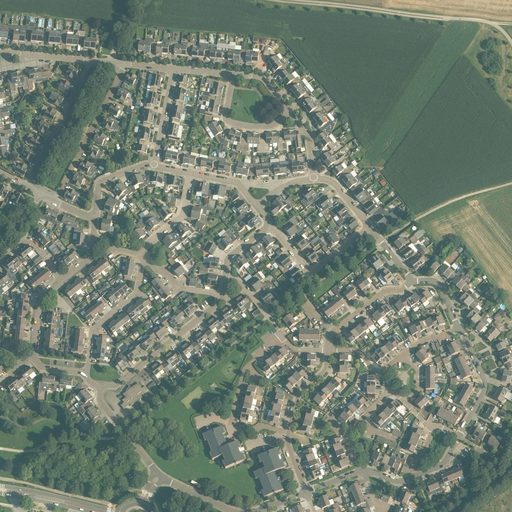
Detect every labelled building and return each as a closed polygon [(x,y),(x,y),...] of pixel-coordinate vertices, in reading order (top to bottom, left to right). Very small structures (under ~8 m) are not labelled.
[(8,25),(7,30),(2,30),(1,39),(7,40),(7,34),(10,34),(11,25),(8,25)] [(13,41),(18,42),(19,33),(20,27),(14,26),(11,25),(10,34),(13,35),(13,41)] [(25,34),(19,33),(18,42),(24,43),(25,36),(28,36),(29,27),(26,27),(25,34)] [(30,42),(36,42),(37,33),(38,28),(29,27),(28,36),(31,36),(30,42)] [(42,34),(37,33),(36,42),(42,43),(43,38),(46,38),(46,30),(43,29),(42,34)] [(48,43),(54,44),(55,35),(55,32),(50,31),(50,30),(46,30),(46,38),(49,38),(48,43)] [(55,35),(54,44),(60,45),(60,39),(63,40),(64,31),(61,31),(60,36),(55,35)] [(64,31),(63,40),(66,40),(66,45),(71,46),(72,37),(67,36),(67,33),(67,32),(64,31)] [(75,37),(72,37),(71,46),(77,46),(78,41),(81,41),(82,32),(77,31),(77,34),(75,34),(75,37)] [(90,40),(84,39),(85,32),(82,32),(81,41),(84,42),(83,48),(89,49),(90,40)] [(98,44),(99,42),(99,36),(96,35),(96,40),(90,40),(89,49),(95,49),(95,44),(98,44)] [(144,55),(145,42),(139,41),(139,39),(136,38),(136,45),(139,45),(138,52),(144,52),(144,55)] [(145,42),(144,55),(150,56),(151,49),(154,49),(154,43),(154,40),(151,40),(151,43),(145,42)] [(172,48),(172,42),(169,42),(169,44),(163,44),(162,54),(168,55),(169,48),(172,48)] [(180,56),(181,45),(175,45),(175,42),(172,42),(172,48),(175,48),(174,55),(180,56)] [(190,44),(187,43),(181,42),(181,45),(180,56),(186,56),(187,49),(190,50),(190,44)] [(154,43),(154,49),(156,49),(156,56),(162,57),(162,54),(163,44),(163,46),(157,46),(157,43),(154,43)] [(198,58),(199,47),(193,47),(193,44),(190,44),(190,50),(193,50),(192,57),(198,58)] [(199,44),(199,47),(198,58),(204,58),(204,55),(207,55),(208,44),(199,44)] [(212,46),(208,45),(208,44),(207,55),(210,56),(210,59),(216,59),(217,46),(213,45),(212,46)] [(217,46),(216,59),(222,60),(222,53),(225,53),(226,47),(223,47),(217,45),(217,46)] [(233,64),(235,51),(229,50),(229,45),(226,45),(226,47),(225,53),(228,53),(228,60),(233,61),(233,64)] [(240,57),(243,58),(244,51),(241,51),(240,54),(235,53),(235,51),(233,64),(239,64),(240,57)] [(244,51),(243,58),(246,58),(245,65),(251,65),(253,52),(252,52),(252,55),(246,54),(247,52),(244,51)] [(277,56),(268,62),(272,67),(270,69),(280,61),(277,56)] [(279,69),(281,71),(286,68),(288,66),(286,63),(282,67),(278,62),(280,61),(270,69),(274,74),(279,69)] [(75,78),(78,72),(69,67),(66,73),(67,73),(65,76),(72,80),(74,77),(75,78)] [(277,78),(281,83),(291,75),(289,76),(286,72),(288,70),(286,68),(281,71),(283,74),(277,78)] [(40,69),(34,70),(36,80),(48,78),(46,80),(49,82),(53,74),(49,72),(41,73),(40,69)] [(29,76),(26,77),(28,90),(33,89),(31,81),(36,80),(34,70),(28,71),(29,76)] [(29,94),(28,90),(26,77),(23,77),(22,73),(16,74),(19,87),(23,86),(24,90),(25,90),(25,94),(29,94)] [(135,80),(137,77),(130,73),(128,76),(127,76),(124,82),(133,86),(136,80),(135,80)] [(19,87),(16,74),(10,75),(11,80),(8,80),(11,93),(12,93),(15,92),(15,88),(19,87)] [(152,81),(160,83),(162,77),(153,75),(149,75),(148,81),(152,81)] [(295,79),(291,75),(281,83),(283,81),(287,86),(292,82),(294,84),(299,80),(297,78),(295,79)] [(181,87),(187,88),(187,85),(189,79),(186,79),(186,77),(183,77),(182,78),(180,78),(179,84),(181,84),(181,87)] [(203,77),(200,87),(205,88),(206,84),(211,85),(210,89),(223,92),(224,86),(219,85),(220,82),(207,79),(207,78),(203,77)] [(294,95),(306,86),(301,80),(300,81),(299,80),(294,84),(296,86),(291,91),(294,95)] [(68,87),(70,85),(63,81),(61,84),(58,90),(66,94),(69,88),(68,87)] [(160,83),(152,81),(150,87),(151,87),(150,90),(156,91),(157,89),(159,89),(160,83)] [(306,98),(310,94),(312,93),(310,91),(306,86),(294,95),(298,100),(304,96),(306,98)] [(187,88),(181,87),(180,90),(177,89),(176,95),(185,97),(186,91),(187,88)] [(221,98),(223,92),(210,89),(213,90),(212,94),(204,92),(204,93),(202,93),(201,96),(203,97),(216,99),(216,97),(221,98)] [(118,96),(117,99),(124,103),(125,100),(126,100),(127,98),(129,99),(130,99),(132,96),(131,95),(129,94),(120,90),(117,96),(118,96)] [(156,91),(150,90),(149,93),(148,99),(157,101),(158,95),(155,94),(156,91)] [(306,109),(314,103),(310,98),(312,97),(310,94),(306,98),(307,100),(302,105),(306,109)] [(60,105),(63,99),(55,95),(52,101),(51,104),(58,107),(59,105),(60,105)] [(177,105),(183,106),(184,103),(185,97),(176,95),(175,101),(178,102),(177,105)] [(203,97),(203,99),(202,101),(206,102),(205,106),(219,109),(220,103),(215,102),(216,99),(203,97)] [(146,108),(153,109),(153,106),(156,107),(157,101),(148,99),(147,105),(146,108)] [(317,100),(314,103),(306,109),(309,114),(315,110),(317,112),(322,108),(320,106),(321,105),(317,100)] [(121,108),(114,104),(112,107),(111,107),(108,113),(117,117),(120,111),(119,111),(121,108)] [(183,106),(177,105),(176,108),(174,107),(173,113),(182,115),(183,109),(183,106)] [(201,110),(200,110),(199,114),(205,116),(211,117),(212,117),(213,114),(218,115),(219,109),(205,106),(204,110),(201,110)] [(153,109),(146,108),(144,107),(144,110),(143,110),(142,116),(144,117),(153,118),(154,113),(152,112),(153,109)] [(315,125),(325,117),(321,112),(323,111),(322,108),(317,112),(319,114),(313,119),(317,123),(315,125)] [(41,112),(38,118),(44,121),(45,118),(52,122),(55,116),(54,115),(55,112),(48,109),(47,111),(43,110),(42,112),(41,112)] [(8,112),(0,113),(0,122),(2,122),(1,118),(8,117),(8,112)] [(182,115),(173,113),(171,119),(174,119),(173,122),(180,124),(180,121),(182,115)] [(324,126),(326,128),(333,122),(327,115),(325,117),(315,125),(318,130),(324,126)] [(211,117),(205,116),(204,120),(208,127),(205,129),(208,134),(211,132),(220,127),(217,122),(213,124),(210,120),(211,117)] [(152,124),(153,118),(144,117),(143,123),(143,125),(149,127),(150,124),(152,124)] [(111,119),(110,120),(105,118),(102,124),(103,125),(102,127),(109,131),(110,128),(112,129),(119,125),(120,123),(111,119)] [(333,122),(326,128),(321,132),(323,134),(317,139),(320,143),(318,145),(329,137),(331,136),(338,119),(337,119),(333,122)] [(47,123),(41,121),(41,122),(37,120),(34,125),(35,127),(38,128),(37,131),(44,135),(45,132),(46,133),(49,127),(46,125),(47,123)] [(2,122),(0,122),(0,131),(11,130),(10,125),(2,127),(2,122)] [(180,124),(173,122),(173,125),(170,125),(169,131),(178,132),(179,127),(180,124)] [(138,134),(141,134),(150,136),(151,130),(148,130),(149,127),(143,125),(137,124),(137,128),(139,128),(138,134)] [(223,147),(224,145),(225,139),(222,138),(220,134),(223,132),(220,127),(211,132),(219,144),(224,145),(223,147)] [(0,141),(5,140),(4,136),(12,134),(11,130),(0,131),(0,141)] [(177,138),(178,132),(169,131),(168,137),(170,137),(170,140),(172,140),(175,141),(176,141),(180,142),(180,138),(177,138)] [(225,148),(228,149),(230,141),(234,142),(236,132),(230,131),(229,136),(226,135),(225,139),(224,145),(223,147),(225,148)] [(291,142),(295,141),(296,153),(301,153),(299,136),(296,136),(296,131),(289,132),(291,142)] [(238,143),(236,151),(242,152),(244,139),(241,138),(242,133),(236,132),(234,142),(238,143)] [(287,150),(286,142),(291,142),(289,132),(283,133),(284,138),(281,138),(283,151),(287,150)] [(105,139),(106,137),(99,133),(98,136),(97,135),(94,141),(102,145),(105,139)] [(283,151),(281,138),(278,138),(278,133),(272,134),(273,144),(277,144),(278,151),(280,151),(283,151)] [(25,142),(26,145),(32,148),(33,147),(38,149),(41,143),(40,143),(41,140),(34,136),(31,134),(29,135),(25,142)] [(139,143),(145,144),(146,141),(149,142),(150,136),(141,134),(140,140),(139,143)] [(246,155),(247,152),(248,152),(249,148),(253,148),(254,135),(248,134),(247,139),(244,139),(242,152),(242,154),(246,155)] [(263,153),(269,152),(269,145),(273,144),(272,134),(266,135),(266,140),(263,140),(263,153)] [(253,148),(253,145),(257,145),(257,153),(263,153),(263,140),(260,140),(260,135),(254,135),(253,148)] [(329,137),(318,145),(322,150),(328,146),(329,148),(334,144),(332,142),(330,143),(327,139),(329,137)] [(7,152),(5,140),(0,141),(0,147),(2,155),(4,158),(4,157),(5,158),(11,155),(10,154),(9,152),(7,152)] [(145,144),(139,143),(139,146),(137,152),(140,153),(140,154),(143,155),(143,153),(146,154),(147,148),(145,147),(145,144)] [(98,162),(101,156),(103,152),(100,151),(100,150),(93,145),(92,147),(91,147),(87,153),(89,154),(87,156),(98,162)] [(168,149),(168,148),(165,147),(162,157),(166,158),(165,160),(171,162),(173,153),(173,150),(168,149)] [(32,160),(35,154),(26,150),(23,156),(24,156),(22,159),(29,162),(31,160),(32,160)] [(179,151),(178,154),(173,153),(171,162),(177,163),(177,160),(180,161),(182,152),(179,151)] [(185,155),(182,155),(182,152),(180,161),(183,161),(183,164),(189,165),(190,156),(185,155)] [(325,163),(333,157),(329,152),(321,159),(325,163)] [(195,164),(198,164),(199,158),(196,158),(190,156),(189,165),(195,166),(195,164)] [(206,169),(212,170),(213,167),(216,168),(218,158),(215,157),(214,158),(214,161),(208,160),(206,169)] [(337,161),(333,157),(325,163),(328,168),(337,161)] [(201,165),(200,168),(206,169),(208,160),(202,159),(199,158),(198,164),(201,165)] [(219,169),(218,171),(224,172),(226,164),(226,160),(218,158),(216,168),(219,169)] [(288,160),(289,165),(289,171),(292,171),(293,174),(298,173),(298,164),(292,165),(292,159),(288,160)] [(79,170),(87,174),(87,175),(91,177),(93,177),(94,173),(97,173),(96,169),(96,168),(84,161),(83,164),(82,163),(79,170)] [(242,176),(247,177),(248,175),(252,175),(252,169),(253,165),(244,163),(243,167),(242,176)] [(274,173),(275,176),(281,175),(280,166),(279,163),(270,164),(271,167),(271,173),(274,173)] [(352,164),(348,168),(344,163),(333,172),(337,177),(344,171),(345,174),(350,170),(354,167),(352,164)] [(25,170),(27,167),(20,164),(18,166),(15,172),(23,177),(26,171),(25,170)] [(224,172),(230,174),(230,171),(233,172),(235,165),(232,165),(226,164),(224,172)] [(263,177),(269,176),(268,174),(271,173),(271,167),(269,167),(268,164),(261,164),(262,168),(263,177)] [(236,172),(236,175),(242,176),(243,167),(238,166),(237,166),(235,165),(233,172),(236,172)] [(286,165),(280,166),(281,175),(287,174),(286,172),(289,171),(289,165),(286,166),(286,165)] [(256,175),(257,178),(263,177),(262,168),(256,169),(252,169),(252,175),(256,175)] [(352,172),(350,170),(345,174),(347,176),(342,180),(346,185),(354,178),(350,174),(352,172)] [(151,181),(147,181),(148,187),(148,189),(151,189),(152,183),(156,184),(158,175),(153,174),(151,181)] [(81,185),(85,179),(76,175),(73,181),(74,182),(73,184),(80,188),(81,185)] [(140,189),(145,188),(148,187),(147,181),(143,181),(141,175),(136,177),(139,185),(140,189)] [(165,183),(162,182),(163,176),(158,175),(156,184),(161,185),(161,189),(164,189),(165,183)] [(349,190),(355,185),(357,188),(364,182),(362,180),(358,175),(354,178),(346,185),(349,190)] [(131,179),(133,185),(129,187),(133,193),(133,194),(136,192),(134,187),(139,185),(136,177),(131,179)] [(167,192),(169,186),(173,187),(175,178),(170,177),(169,184),(165,183),(164,189),(164,191),(167,192)] [(356,188),(358,191),(353,194),(356,199),(366,191),(364,187),(366,185),(364,182),(357,188),(356,188)] [(129,187),(126,189),(121,184),(117,188),(126,196),(128,194),(129,196),(131,194),(133,193),(129,187)] [(202,194),(207,195),(206,197),(210,198),(210,194),(211,191),(208,191),(209,185),(204,184),(202,194)] [(5,199),(8,192),(6,190),(6,189),(0,186),(0,196),(2,198),(2,197),(5,199)] [(218,197),(220,188),(215,186),(214,192),(211,191),(210,194),(210,198),(213,198),(213,196),(218,197)] [(126,196),(117,188),(113,191),(117,196),(115,199),(120,202),(126,196)] [(226,189),(220,188),(218,197),(224,198),(224,197),(227,197),(227,195),(224,194),(226,189)] [(305,198),(313,192),(310,188),(302,194),(305,198)] [(64,198),(72,202),(76,196),(75,196),(77,193),(70,190),(68,192),(67,192),(64,198)] [(360,203),(365,199),(367,201),(372,197),(370,195),(367,190),(366,191),(356,199),(360,203)] [(302,201),(307,208),(312,204),(314,202),(312,200),(316,196),(313,192),(305,198),(302,201)] [(233,202),(235,201),(239,197),(235,193),(232,199),(231,200),(233,202)] [(13,203),(11,207),(16,210),(18,206),(23,198),(17,195),(16,196),(14,194),(10,201),(13,203),(12,203),(13,203)] [(367,201),(369,203),(364,208),(367,212),(377,204),(374,200),(376,198),(374,195),(372,197),(367,201)] [(325,197),(321,200),(319,198),(314,202),(316,204),(316,205),(318,203),(321,207),(329,201),(325,197)] [(276,201),(283,209),(284,208),(288,211),(292,208),(291,208),(292,207),(287,200),(284,202),(281,198),(276,201)] [(287,200),(292,207),(293,208),(296,206),(292,201),(292,202),(289,198),(287,200)] [(106,206),(114,209),(118,210),(121,203),(120,202),(115,199),(114,203),(108,201),(106,206)] [(238,212),(245,205),(242,201),(238,205),(236,202),(234,204),(236,206),(234,207),(238,212)] [(269,210),(271,213),(274,216),(279,212),(283,209),(276,201),(272,204),(274,206),(269,210)] [(330,211),(328,209),(332,205),(329,201),(321,207),(318,210),(323,216),(329,212),(330,211)] [(377,204),(367,212),(370,216),(377,211),(379,213),(383,209),(386,208),(383,205),(380,208),(377,204)] [(238,212),(241,215),(237,218),(239,221),(244,217),(246,215),(244,213),(249,210),(245,205),(238,212)] [(335,207),(333,208),(330,211),(329,212),(334,218),(336,216),(338,215),(345,209),(342,205),(337,209),(335,207)] [(113,212),(114,209),(106,206),(104,211),(111,214),(110,217),(115,219),(116,215),(114,214),(114,213),(113,212)] [(192,213),(201,215),(202,210),(207,211),(208,208),(200,206),(200,209),(193,208),(192,213)] [(163,211),(168,218),(172,214),(167,207),(163,211)] [(47,217),(50,218),(53,211),(47,209),(46,211),(43,209),(40,217),(43,218),(42,220),(45,221),(47,217)] [(338,215),(336,216),(339,220),(336,222),(338,226),(345,220),(344,218),(349,214),(345,209),(338,215)] [(377,225),(389,216),(385,212),(383,209),(379,213),(377,214),(379,217),(374,221),(377,225)] [(53,211),(50,218),(48,221),(57,225),(60,217),(57,216),(58,213),(53,211)] [(153,213),(152,211),(145,216),(155,228),(159,225),(155,220),(157,218),(153,213)] [(159,214),(156,211),(153,213),(157,218),(160,216),(164,221),(168,218),(163,211),(159,214)] [(245,221),(246,222),(244,224),(246,226),(248,225),(256,218),(252,214),(248,218),(246,215),(244,217),(239,221),(241,224),(245,221)] [(60,217),(57,225),(60,226),(61,223),(66,225),(69,218),(64,216),(63,219),(60,217)] [(145,216),(138,222),(139,223),(144,228),(146,227),(150,232),(155,228),(145,216)] [(388,227),(393,223),(391,221),(392,220),(389,216),(377,225),(381,229),(386,225),(388,227)] [(111,227),(111,222),(118,223),(119,220),(115,219),(110,217),(110,221),(103,220),(102,226),(111,227)] [(287,222),(289,225),(284,229),(287,233),(294,228),(297,225),(299,224),(293,217),(293,218),(287,222)] [(66,225),(72,227),(72,228),(74,229),(74,231),(76,231),(82,232),(83,229),(77,226),(79,223),(75,221),(75,220),(69,218),(66,225)] [(259,223),(256,218),(248,225),(251,229),(259,223)] [(341,228),(343,226),(346,230),(349,228),(356,223),(352,218),(347,222),(345,220),(338,226),(341,228)] [(202,230),(205,225),(198,221),(195,226),(202,230)] [(141,230),(144,228),(139,223),(133,228),(136,232),(141,239),(145,236),(141,230)] [(349,234),(352,232),(359,227),(356,223),(349,228),(346,230),(349,234)] [(180,228),(188,238),(195,233),(191,228),(188,230),(184,224),(180,228)] [(37,234),(39,236),(36,238),(40,243),(46,238),(42,233),(43,233),(39,229),(40,226),(37,225),(34,233),(37,234)] [(296,233),(298,235),(303,231),(301,228),(301,229),(297,225),(294,228),(287,233),(291,237),(296,233)] [(339,241),(334,235),(337,233),(331,226),(327,228),(330,232),(327,235),(335,245),(339,241)] [(182,243),(184,241),(188,238),(180,228),(176,231),(180,236),(178,238),(182,243)] [(232,245),(228,240),(234,235),(231,231),(229,229),(228,230),(225,232),(226,233),(220,238),(223,241),(228,248),(232,245)] [(75,235),(77,235),(76,241),(84,241),(84,235),(82,235),(82,232),(76,231),(75,235)] [(307,239),(304,235),(306,233),(303,231),(298,235),(300,238),(294,242),(298,246),(305,241),(307,239)] [(137,242),(141,239),(136,232),(131,235),(137,242)] [(325,246),(327,244),(331,248),(335,245),(327,235),(327,234),(323,237),(320,239),(322,242),(325,246)] [(173,245),(175,248),(182,243),(178,238),(175,240),(171,235),(167,238),(173,245)] [(270,246),(274,243),(269,236),(265,239),(270,246)] [(310,243),(312,246),(320,239),(318,237),(310,243)] [(49,246),(53,244),(51,241),(50,242),(46,238),(40,243),(44,247),(48,244),(49,246)] [(167,247),(165,249),(169,255),(171,258),(172,257),(175,255),(169,249),(168,248),(173,245),(167,238),(163,242),(167,247)] [(399,250),(409,242),(407,239),(404,242),(401,238),(394,244),(399,250)] [(270,255),(268,252),(272,249),(270,246),(265,239),(260,242),(264,247),(262,249),(266,254),(268,257),(270,255)] [(322,242),(320,239),(312,246),(314,249),(322,242)] [(223,241),(219,245),(224,251),(228,248),(223,241)] [(301,250),(308,245),(305,241),(298,246),(301,250)] [(205,246),(215,252),(217,247),(207,242),(205,246)] [(22,249),(27,255),(32,251),(27,245),(22,249)] [(215,252),(205,246),(203,245),(201,249),(213,255),(215,252)] [(262,249),(260,251),(256,246),(251,249),(257,256),(261,253),(263,256),(266,254),(262,249)] [(64,254),(71,262),(75,259),(74,257),(77,255),(72,249),(72,250),(70,248),(68,250),(70,253),(66,256),(64,254)] [(407,260),(415,253),(411,248),(403,254),(407,260)] [(23,259),(27,255),(22,249),(18,253),(23,259)] [(259,259),(257,256),(251,249),(247,253),(251,258),(249,260),(253,265),(255,263),(255,262),(259,259)] [(308,259),(315,254),(312,250),(305,255),(308,259)] [(66,266),(71,262),(64,254),(56,259),(62,266),(64,264),(66,266)] [(319,258),(315,254),(308,259),(312,264),(319,258)] [(285,255),(278,261),(276,258),(270,264),(272,266),(275,263),(279,267),(288,259),(285,255)] [(208,264),(210,264),(219,265),(219,259),(213,259),(212,256),(210,256),(208,258),(208,264)] [(368,260),(373,266),(380,261),(376,257),(375,258),(373,256),(368,260)] [(19,266),(20,266),(23,264),(21,262),(17,257),(15,259),(13,257),(8,260),(16,269),(16,268),(17,269),(19,267),(19,266)] [(33,262),(35,265),(42,260),(40,257),(33,262)] [(238,260),(244,267),(248,263),(243,257),(238,260)] [(411,265),(413,268),(415,270),(422,265),(420,262),(424,259),(421,257),(411,265)] [(278,267),(282,271),(284,274),(289,270),(287,268),(292,264),(288,259),(279,267),(278,267)] [(8,260),(4,264),(6,266),(3,268),(13,281),(16,279),(14,277),(15,277),(13,274),(17,271),(16,269),(8,260)] [(111,267),(113,266),(113,265),(109,261),(107,262),(105,260),(103,262),(102,261),(100,262),(108,272),(110,271),(107,268),(110,266),(111,267)] [(244,267),(238,260),(234,263),(240,270),(244,267)] [(373,266),(378,273),(383,269),(382,267),(383,266),(380,261),(373,266)] [(439,268),(440,267),(433,261),(429,266),(432,268),(430,270),(434,273),(439,268)] [(113,278),(108,272),(100,262),(98,264),(99,266),(97,267),(101,273),(104,271),(106,274),(108,272),(113,278)] [(175,273),(182,268),(178,263),(171,269),(175,273)] [(443,264),(440,267),(439,268),(441,270),(439,272),(444,276),(449,269),(443,264)] [(39,271),(47,281),(49,279),(48,278),(50,276),(49,274),(51,272),(47,267),(45,269),(43,267),(41,269),(39,271)] [(99,275),(101,273),(97,267),(95,269),(94,267),(91,269),(99,279),(101,278),(99,275)] [(185,272),(182,268),(175,273),(178,277),(183,273),(185,275),(186,275),(189,280),(192,273),(192,272),(191,271),(187,273),(186,271),(185,272)] [(289,270),(284,274),(286,277),(289,274),(292,278),(299,273),(296,268),(290,272),(289,270)] [(99,279),(91,269),(89,271),(90,272),(88,274),(90,276),(87,278),(92,285),(95,282),(97,281),(99,279)] [(383,269),(378,273),(384,280),(391,275),(387,270),(385,272),(383,269)] [(456,275),(449,269),(444,276),(448,279),(449,278),(452,280),(456,275)] [(45,283),(47,281),(39,271),(37,273),(39,275),(37,277),(42,283),(44,281),(45,283)] [(0,276),(0,278),(6,286),(13,281),(7,273),(5,275),(4,274),(0,276)] [(263,280),(260,276),(258,273),(253,277),(255,280),(250,284),(253,288),(260,282),(263,280)] [(294,287),(299,283),(297,281),(302,277),(299,273),(292,278),(295,282),(292,285),(294,287)] [(360,281),(367,289),(369,288),(368,286),(370,285),(367,280),(369,278),(365,274),(363,275),(365,278),(360,281)] [(394,279),(391,275),(384,280),(387,284),(394,279)] [(456,275),(452,280),(454,282),(453,284),(457,287),(466,277),(463,275),(460,279),(456,275)] [(33,277),(31,278),(39,288),(41,286),(40,285),(42,283),(37,277),(35,279),(33,277)] [(466,277),(457,287),(461,291),(462,289),(464,291),(469,287),(468,286),(470,284),(468,282),(466,284),(464,282),(467,279),(466,277)] [(39,288),(31,278),(29,279),(31,282),(29,284),(28,283),(25,285),(29,290),(32,288),(33,290),(35,288),(36,290),(39,288)] [(196,285),(197,279),(190,278),(189,286),(196,287),(199,287),(199,285),(196,285)] [(79,279),(78,280),(77,281),(85,291),(86,289),(84,287),(87,285),(88,286),(90,284),(86,279),(84,281),(82,279),(80,281),(79,279)] [(153,290),(162,282),(161,280),(159,281),(158,279),(152,283),(154,286),(151,288),(153,290)] [(83,292),(85,291),(77,281),(74,283),(75,284),(74,286),(78,292),(81,290),(83,292)] [(121,286),(119,283),(120,283),(118,281),(116,283),(117,285),(125,294),(128,293),(126,291),(129,290),(124,284),(121,286)] [(367,289),(360,281),(356,284),(355,282),(352,284),(356,289),(358,287),(362,291),(364,289),(365,291),(367,289)] [(162,282),(153,290),(154,292),(156,294),(164,287),(163,285),(164,284),(162,282)] [(263,290),(270,285),(268,283),(266,285),(265,283),(263,283),(261,284),(260,282),(253,288),(256,292),(261,288),(263,290)] [(347,291),(354,299),(356,298),(355,296),(357,295),(354,290),(356,289),(352,284),(350,286),(352,288),(347,291)] [(115,291),(120,296),(122,295),(123,296),(125,294),(117,285),(116,286),(118,289),(115,291)] [(270,289),(271,288),(271,287),(270,285),(263,290),(265,293),(260,297),(263,301),(270,295),(267,291),(270,289)] [(76,298),(78,296),(76,294),(78,292),(74,286),(72,287),(71,286),(68,288),(76,298)] [(156,294),(158,297),(158,296),(159,298),(169,290),(167,288),(166,289),(164,287),(156,294)] [(74,299),(76,298),(68,288),(66,290),(67,291),(65,293),(70,299),(72,297),(74,299)] [(339,294),(343,299),(345,297),(349,301),(351,299),(352,301),(354,299),(347,291),(346,289),(342,292),(339,294)] [(118,298),(120,296),(115,291),(113,292),(111,290),(109,291),(117,301),(119,299),(118,298)] [(157,303),(161,300),(163,298),(165,300),(171,296),(170,294),(171,293),(169,290),(159,298),(156,301),(157,303)] [(420,292),(428,301),(432,298),(427,291),(425,293),(422,290),(420,292)] [(117,301),(109,291),(107,293),(109,295),(107,297),(105,295),(102,297),(107,303),(110,301),(111,303),(113,302),(115,303),(117,301)] [(467,293),(466,294),(460,301),(464,304),(470,298),(469,298),(473,294),(469,291),(467,293)] [(428,301),(420,292),(418,293),(421,297),(418,298),(420,301),(423,305),(428,301)] [(418,308),(423,305),(420,301),(418,298),(415,294),(413,296),(410,293),(408,295),(418,307),(418,308)] [(335,301),(341,310),(343,308),(342,307),(344,305),(341,300),(343,299),(339,294),(337,296),(339,298),(335,301)] [(243,295),(238,298),(244,306),(247,309),(247,310),(250,307),(251,305),(243,295)] [(272,301),(274,303),(279,299),(276,297),(273,299),(270,295),(263,301),(267,305),(272,301)] [(413,311),(418,307),(408,295),(406,296),(409,300),(406,301),(409,305),(411,308),(413,311)] [(187,302),(185,305),(187,307),(192,314),(197,311),(193,306),(195,303),(190,297),(187,299),(189,301),(187,302)] [(404,309),(405,309),(407,311),(411,308),(409,305),(406,301),(404,298),(402,300),(399,297),(397,299),(404,309)] [(247,309),(244,306),(238,298),(234,302),(236,306),(234,308),(239,314),(242,312),(243,313),(247,309)] [(470,298),(464,304),(468,308),(470,306),(472,308),(476,304),(470,298)] [(94,303),(102,313),(104,311),(103,310),(105,308),(104,306),(106,304),(102,299),(100,301),(101,302),(98,304),(96,302),(94,303)] [(398,314),(404,309),(397,299),(395,301),(397,304),(395,305),(394,303),(391,306),(398,314)] [(144,300),(142,301),(141,300),(139,302),(146,312),(148,310),(146,308),(149,306),(150,307),(152,305),(148,300),(146,302),(144,300)] [(339,311),(341,310),(335,301),(332,303),(331,301),(329,302),(336,311),(338,310),(339,311)] [(145,313),(146,312),(139,302),(136,304),(137,305),(135,307),(140,312),(143,310),(145,313)] [(329,306),(327,308),(333,316),(335,315),(334,313),(336,311),(329,302),(327,304),(329,306)] [(100,315),(102,313),(94,303),(92,305),(94,307),(92,309),(97,315),(99,313),(100,315)] [(394,315),(391,312),(393,310),(389,305),(387,306),(386,305),(384,307),(381,304),(379,306),(390,319),(394,315)] [(471,322),(477,315),(480,311),(476,308),(478,306),(476,304),(472,308),(474,310),(472,311),(473,312),(467,318),(471,322)] [(228,306),(224,310),(230,317),(232,319),(239,314),(234,308),(231,310),(228,306)] [(382,319),(386,316),(389,319),(390,319),(379,306),(377,307),(379,311),(377,313),(382,319)] [(138,314),(140,312),(135,307),(134,308),(132,307),(130,308),(138,318),(140,317),(138,314)] [(188,318),(192,314),(187,307),(185,308),(182,310),(180,307),(177,309),(183,317),(185,315),(188,318)] [(88,308),(86,310),(94,320),(96,318),(95,316),(97,315),(92,309),(90,311),(88,308)] [(136,320),(138,318),(130,308),(128,310),(129,312),(127,313),(132,319),(134,317),(136,320)] [(333,316),(327,308),(323,311),(321,309),(318,311),(322,315),(324,313),(328,318),(330,316),(331,317),(333,316)] [(171,316),(178,325),(183,322),(180,319),(183,317),(177,309),(174,312),(175,312),(171,316)] [(94,320),(86,310),(84,311),(86,314),(84,316),(88,322),(90,320),(91,321),(94,320)] [(226,320),(230,317),(224,310),(220,313),(222,317),(220,319),(225,325),(228,323),(226,320)] [(377,323),(382,319),(377,313),(375,314),(372,311),(370,313),(377,323)] [(284,324),(285,326),(293,319),(291,317),(294,315),(292,313),(283,321),(285,323),(284,324)] [(480,318),(477,315),(471,322),(475,326),(477,324),(479,326),(487,317),(486,317),(488,315),(485,313),(480,318)] [(120,316),(128,326),(129,325),(130,325),(128,322),(130,320),(126,314),(123,316),(122,315),(120,316)] [(503,314),(500,316),(496,321),(494,323),(498,326),(503,320),(502,320),(505,317),(503,314)] [(124,325),(126,328),(128,326),(120,316),(118,318),(119,320),(117,321),(122,327),(124,325)] [(174,329),(178,325),(171,316),(166,319),(165,317),(162,319),(167,326),(170,324),(174,329)] [(210,321),(216,328),(220,325),(222,327),(225,325),(220,319),(217,321),(214,317),(210,321)] [(442,317),(436,319),(441,330),(444,329),(442,326),(445,324),(442,317)] [(486,327),(486,326),(489,323),(486,321),(488,319),(487,317),(479,326),(476,329),(480,333),(486,327)] [(362,320),(369,329),(374,326),(369,319),(366,321),(364,318),(362,320)] [(51,325),(51,328),(59,329),(59,323),(60,320),(47,319),(47,322),(49,322),(48,325),(51,325)] [(167,326),(162,319),(159,321),(161,323),(158,325),(158,324),(156,324),(155,325),(158,329),(164,337),(169,333),(165,328),(167,326)] [(295,321),(293,319),(285,326),(286,328),(288,327),(290,329),(299,322),(297,320),(295,321)] [(441,330),(436,319),(431,321),(430,319),(433,327),(434,329),(437,328),(439,331),(441,330)] [(369,329),(362,320),(359,321),(362,324),(359,326),(365,333),(369,329)] [(122,327),(117,321),(115,323),(114,321),(112,323),(120,333),(121,332),(119,329),(122,327)] [(216,328),(210,321),(205,324),(210,330),(207,332),(213,339),(216,337),(212,331),(216,328)] [(427,334),(430,333),(425,321),(420,324),(423,331),(426,330),(427,334)] [(118,335),(120,333),(112,323),(109,325),(111,326),(108,328),(110,330),(108,332),(112,337),(117,333),(118,335)] [(420,332),(423,331),(420,324),(415,326),(419,337),(422,336),(420,332)] [(366,335),(364,333),(365,333),(359,326),(357,328),(355,325),(352,327),(362,339),(366,335)] [(417,338),(419,337),(415,326),(409,328),(412,336),(415,335),(417,338)] [(356,340),(360,337),(362,339),(352,327),(350,328),(353,331),(350,333),(356,340)] [(47,333),(46,333),(45,336),(58,337),(58,335),(55,335),(55,332),(58,332),(59,329),(51,328),(50,331),(48,331),(47,333)] [(73,334),(73,336),(85,337),(86,335),(84,334),(84,332),(81,331),(82,328),(76,328),(75,330),(73,330),(73,334)] [(155,339),(157,337),(160,340),(164,337),(158,329),(154,332),(152,329),(149,332),(155,339)] [(497,332),(493,329),(485,338),(491,342),(494,339),(495,340),(499,335),(496,333),(497,332)] [(198,334),(203,342),(208,338),(210,342),(213,339),(207,332),(205,334),(202,331),(198,334)] [(144,340),(150,348),(155,344),(152,341),(155,339),(149,332),(146,334),(149,337),(144,340)] [(356,340),(350,333),(348,335),(346,332),(343,334),(351,344),(356,340)] [(203,342),(198,334),(193,338),(196,341),(193,343),(199,351),(206,345),(203,342)] [(12,337),(15,338),(15,340),(10,340),(9,344),(18,345),(19,341),(22,342),(22,339),(24,339),(24,336),(12,335),(12,337)] [(97,341),(97,344),(109,345),(110,343),(106,342),(107,339),(108,339),(108,336),(102,335),(102,339),(99,338),(99,341),(97,341)] [(399,336),(394,340),(401,349),(404,348),(401,344),(404,343),(399,336)] [(399,351),(401,349),(394,340),(392,337),(388,341),(394,350),(397,348),(399,351)] [(146,351),(150,348),(144,340),(140,344),(138,341),(135,343),(139,349),(142,347),(146,351)] [(388,341),(383,344),(392,356),(395,355),(392,351),(394,350),(388,341)] [(510,347),(506,348),(504,343),(503,344),(502,341),(496,344),(497,346),(496,347),(499,352),(501,351),(510,347)] [(184,346),(189,353),(192,356),(196,353),(199,351),(193,343),(191,345),(188,342),(184,346)] [(134,348),(130,352),(136,359),(141,355),(137,351),(139,349),(135,343),(132,345),(134,348)] [(447,346),(449,351),(459,347),(458,345),(456,346),(455,343),(447,346)] [(390,358),(392,356),(383,344),(379,348),(386,357),(388,355),(390,358)] [(185,356),(189,353),(184,346),(179,349),(182,353),(179,355),(183,360),(185,362),(188,360),(185,356)] [(84,351),(84,348),(72,347),(71,349),(75,350),(74,353),(73,353),(72,356),(79,356),(79,353),(82,354),(82,351),(84,351)] [(291,358),(289,355),(284,348),(281,350),(279,347),(277,349),(284,359),(287,362),(291,358)] [(460,353),(458,350),(460,350),(459,347),(449,351),(447,352),(449,357),(460,353)] [(511,355),(511,351),(510,347),(501,351),(502,354),(500,355),(502,360),(511,355)] [(378,348),(380,350),(376,354),(383,363),(386,362),(383,358),(386,357),(379,348),(378,348)] [(284,359),(277,349),(274,350),(277,354),(274,356),(280,362),(284,359)] [(416,359),(418,360),(426,354),(422,350),(416,355),(417,358),(416,359)] [(177,352),(175,354),(172,351),(168,355),(176,365),(180,362),(183,360),(179,355),(177,352)] [(136,359),(130,352),(126,355),(123,352),(121,354),(125,359),(127,357),(132,363),(136,359)] [(104,358),(108,358),(108,356),(95,354),(95,357),(97,357),(97,360),(99,361),(99,364),(106,364),(106,361),(104,361),(104,358)] [(113,365),(114,366),(118,371),(121,369),(122,370),(126,367),(123,362),(126,360),(125,359),(121,354),(119,356),(119,358),(120,360),(113,365)] [(270,354),(267,356),(275,366),(280,362),(274,356),(272,357),(270,354)] [(381,365),(383,363),(376,354),(371,358),(376,364),(379,362),(381,365)] [(429,358),(426,354),(418,360),(419,362),(420,361),(422,364),(429,358)] [(163,358),(167,363),(164,365),(169,371),(170,372),(173,370),(172,368),(176,365),(168,355),(163,358)] [(511,364),(511,361),(511,358),(511,357),(511,355),(502,360),(504,365),(506,364),(508,367),(511,364)] [(275,366),(267,356),(265,357),(268,361),(266,363),(271,369),(275,366)] [(454,361),(457,366),(466,362),(465,359),(464,360),(463,357),(454,361)] [(266,373),(271,369),(266,363),(263,364),(261,361),(258,363),(260,366),(266,373)] [(154,366),(159,373),(163,370),(166,374),(169,371),(164,365),(162,367),(158,362),(154,366)] [(455,369),(456,372),(467,367),(466,364),(467,364),(466,362),(457,366),(458,368),(455,369)] [(155,377),(159,373),(154,366),(149,369),(155,377)] [(25,371),(29,377),(34,373),(29,367),(25,371)] [(302,367),(300,369),(296,373),(302,379),(304,377),(307,380),(309,378),(308,377),(310,375),(302,367)] [(460,373),(461,375),(470,371),(469,369),(468,369),(467,367),(456,372),(457,374),(460,373)] [(27,383),(32,380),(29,377),(25,371),(20,374),(22,377),(19,378),(25,385),(27,383)] [(471,373),(470,371),(461,375),(463,380),(471,376),(470,374),(471,373)] [(300,381),(302,379),(296,373),(292,377),(301,386),(303,384),(300,381)] [(43,376),(43,380),(40,380),(38,393),(42,394),(42,387),(48,388),(49,377),(43,376)] [(49,377),(48,388),(48,391),(56,392),(57,389),(58,381),(55,380),(55,377),(49,377)] [(292,377),(288,381),(294,387),(296,385),(299,388),(301,386),(292,377)] [(332,382),(330,384),(336,390),(340,386),(331,377),(329,379),(332,382)] [(18,391),(18,390),(22,387),(25,385),(19,378),(16,380),(15,378),(11,382),(18,391)] [(57,389),(56,392),(60,392),(60,389),(66,389),(66,386),(67,379),(61,378),(61,381),(58,381),(57,389)] [(73,379),(67,379),(66,386),(75,387),(76,383),(72,383),(73,379)] [(292,389),(294,387),(288,381),(284,386),(292,394),(294,392),(292,389)] [(11,382),(6,385),(11,392),(8,395),(13,402),(17,399),(14,395),(18,391),(11,382)] [(332,394),(336,390),(330,384),(328,386),(325,383),(323,385),(332,394)] [(74,390),(76,393),(79,390),(83,387),(80,384),(75,388),(76,389),(74,390)] [(131,407),(144,396),(143,395),(148,390),(145,386),(142,389),(140,387),(141,387),(138,384),(134,387),(134,386),(123,395),(126,398),(122,401),(124,403),(121,406),(124,410),(130,405),(131,407)] [(328,398),(332,394),(323,385),(321,387),(324,390),(322,392),(328,398)] [(463,389),(473,395),(474,392),(472,392),(474,389),(466,385),(463,389)] [(283,396),(284,393),(284,392),(277,388),(275,394),(277,394),(275,400),(287,403),(288,400),(284,399),(285,396),(283,396)] [(511,395),(511,394),(508,393),(500,388),(496,394),(504,399),(509,401),(511,395)] [(471,397),(473,395),(463,389),(462,392),(459,390),(458,392),(469,398),(470,396),(471,397)] [(79,402),(89,394),(85,390),(81,393),(79,390),(76,393),(74,395),(76,397),(75,398),(79,402)] [(246,398),(254,400),(255,394),(243,391),(243,394),(246,395),(246,398)] [(323,402),(328,398),(322,392),(320,394),(317,391),(315,393),(323,402)] [(458,392),(457,395),(456,397),(468,403),(469,401),(467,401),(469,398),(458,392)] [(319,406),(323,402),(315,393),(313,395),(316,398),(313,400),(319,406)] [(90,405),(88,402),(93,398),(89,394),(79,402),(77,404),(80,408),(77,410),(80,413),(86,408),(90,405)] [(502,404),(504,399),(496,394),(494,399),(502,404)] [(417,398),(424,406),(428,402),(422,396),(420,398),(419,397),(417,398)] [(360,397),(356,401),(362,407),(364,405),(367,408),(369,405),(360,397)] [(468,403),(456,397),(453,401),(464,407),(465,405),(466,405),(468,403)] [(424,406),(417,398),(415,400),(417,401),(414,403),(421,409),(424,406)] [(397,410),(401,407),(403,405),(399,400),(397,402),(395,401),(393,403),(390,400),(388,402),(397,410)] [(356,401),(352,405),(361,414),(363,412),(360,409),(362,407),(356,401)] [(399,413),(397,410),(388,402),(386,404),(389,407),(387,409),(393,415),(395,417),(399,413)] [(243,409),(251,411),(252,405),(240,403),(240,405),(244,406),(243,409)] [(361,414),(352,405),(348,409),(354,415),(356,413),(359,416),(361,414)] [(440,420),(445,411),(441,408),(442,406),(439,405),(436,410),(439,411),(436,416),(439,417),(438,419),(440,420)] [(497,417),(500,411),(490,405),(488,408),(489,409),(487,412),(497,417)] [(273,411),(284,414),(285,411),(281,410),(282,408),(274,406),(273,411)] [(87,419),(97,411),(93,407),(88,410),(86,408),(80,413),(85,420),(87,419)] [(344,413),(352,422),(355,420),(352,417),(354,415),(348,409),(346,407),(342,411),(344,413)] [(306,415),(314,417),(316,412),(304,408),(303,411),(307,412),(306,415)] [(380,410),(389,418),(393,415),(387,409),(385,411),(382,408),(380,410)] [(379,417),(385,423),(389,418),(380,410),(378,412),(381,415),(379,417)] [(445,411),(440,420),(442,421),(443,420),(446,421),(451,411),(449,410),(448,412),(445,411)] [(87,419),(92,426),(96,423),(98,422),(95,419),(100,415),(97,411),(87,419)] [(451,411),(446,421),(448,422),(447,424),(449,425),(454,416),(452,415),(453,412),(451,411)] [(497,417),(487,412),(486,415),(485,415),(483,418),(494,424),(497,417)] [(250,416),(238,413),(237,416),(241,417),(240,420),(248,422),(250,416)] [(352,422),(344,413),(340,417),(338,419),(342,424),(344,422),(346,423),(348,421),(351,424),(352,422)] [(380,427),(385,423),(379,417),(377,419),(374,416),(372,418),(376,423),(374,425),(378,429),(380,427)] [(459,418),(454,416),(449,425),(451,426),(452,425),(455,426),(459,418)] [(279,419),(271,417),(270,423),(282,425),(282,423),(279,422),(279,419)] [(303,426),(311,428),(313,423),(301,420),(300,422),(304,423),(303,426)] [(413,425),(412,429),(410,433),(420,438),(422,435),(425,436),(426,434),(423,432),(424,430),(416,426),(413,425)] [(223,456),(224,459),(225,462),(223,462),(226,469),(246,461),(243,455),(241,456),(239,450),(241,449),(238,443),(228,447),(223,435),(225,434),(223,427),(203,435),(205,442),(208,441),(212,453),(210,453),(212,460),(223,456)] [(475,439),(477,440),(482,431),(477,429),(473,436),(475,437),(475,439)] [(488,438),(490,433),(488,431),(486,434),(482,431),(477,440),(479,441),(480,440),(482,441),(485,436),(488,438)] [(410,433),(413,434),(410,440),(422,444),(423,442),(419,440),(420,438),(410,433)] [(490,433),(488,438),(490,439),(487,444),(490,446),(489,447),(491,448),(496,439),(492,436),(493,434),(490,433)] [(330,448),(333,447),(341,444),(340,442),(344,440),(342,437),(339,439),(338,436),(328,440),(329,443),(328,443),(330,448)] [(502,446),(505,441),(502,439),(501,442),(496,439),(491,448),(493,449),(494,448),(497,449),(499,444),(502,446)] [(408,445),(416,448),(417,445),(421,447),(422,444),(410,440),(408,445)] [(333,447),(335,453),(347,448),(346,446),(342,447),(341,444),(333,447)] [(416,448),(408,445),(406,450),(417,455),(418,452),(415,451),(416,448)] [(337,458),(345,455),(344,452),(348,451),(347,448),(335,453),(337,458)] [(305,455),(306,458),(314,455),(312,449),(300,454),(301,456),(305,455)] [(259,479),(261,484),(264,490),(262,491),(264,498),(284,490),(281,484),(279,484),(275,472),(285,468),(283,462),(281,463),(278,457),(281,456),(278,450),(258,457),(261,464),(263,463),(265,469),(266,469),(267,471),(264,472),(263,469),(254,473),(256,480),(259,479)] [(375,466),(380,454),(374,452),(371,460),(374,461),(373,465),(375,466)] [(385,457),(380,454),(375,466),(378,467),(379,463),(382,464),(385,457)] [(314,455),(306,458),(307,461),(303,462),(304,465),(316,460),(314,455)] [(339,463),(351,459),(350,456),(346,458),(345,455),(337,458),(339,463)] [(390,459),(385,457),(382,464),(385,465),(383,469),(386,470),(390,459)] [(392,469),(396,461),(396,459),(395,458),(393,457),(391,457),(390,459),(386,470),(388,471),(390,467),(392,469)] [(318,459),(316,460),(304,465),(305,467),(309,466),(310,468),(318,465),(320,464),(318,459)] [(351,459),(339,463),(341,469),(349,466),(348,463),(352,461),(351,459)] [(401,463),(396,461),(392,469),(395,470),(394,473),(397,475),(401,463)] [(307,473),(308,475),(320,471),(318,465),(310,468),(311,471),(307,473)] [(460,481),(464,479),(467,478),(465,472),(462,473),(460,468),(457,469),(456,468),(454,469),(458,478),(460,481)] [(453,471),(450,472),(455,483),(457,482),(456,479),(458,478),(454,469),(452,470),(453,471)] [(320,471),(308,475),(309,478),(313,476),(314,479),(322,476),(320,471)] [(447,472),(445,473),(449,482),(451,481),(452,484),(455,483),(450,472),(448,473),(447,472)] [(441,485),(443,490),(446,489),(444,485),(449,482),(445,473),(443,473),(443,475),(441,476),(443,483),(441,485)] [(430,481),(435,491),(440,489),(441,491),(443,490),(441,485),(438,486),(436,480),(433,481),(433,480),(430,481)] [(426,491),(428,496),(431,495),(430,493),(435,491),(430,481),(428,482),(429,483),(426,484),(428,490),(426,491)] [(349,493),(352,492),(362,488),(361,486),(359,487),(358,484),(350,487),(350,488),(347,489),(349,493)] [(363,491),(362,488),(352,492),(353,495),(350,496),(351,498),(362,494),(361,491),(363,491)] [(399,496),(408,501),(411,495),(402,492),(401,495),(399,494),(399,496)] [(355,499),(355,501),(352,503),(365,498),(365,496),(363,496),(362,494),(351,498),(352,500),(355,499)] [(318,503),(319,505),(329,501),(327,496),(319,499),(320,502),(318,503)] [(402,507),(410,510),(411,507),(406,505),(408,501),(399,496),(398,499),(399,499),(398,502),(403,504),(402,507)] [(360,506),(366,503),(365,501),(366,500),(365,498),(352,503),(354,508),(352,508),(351,507),(348,508),(349,511),(350,511),(356,510),(356,511),(361,508),(360,506)] [(329,501),(319,505),(320,507),(321,507),(322,509),(331,506),(329,501)]
